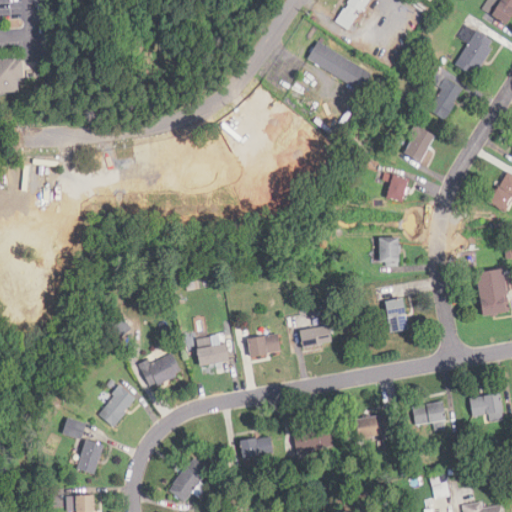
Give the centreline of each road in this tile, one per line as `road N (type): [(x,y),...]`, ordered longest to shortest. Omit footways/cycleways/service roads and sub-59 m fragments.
road 1 (residential): [(133,511),(145,449),(185,413),(511,350)]
road 2 (residential): [(296,0),(251,69),(201,111),(117,133),(21,142)]
road 3 (residential): [(453,361),(439,279),(440,216),(457,171),(511,83)]
